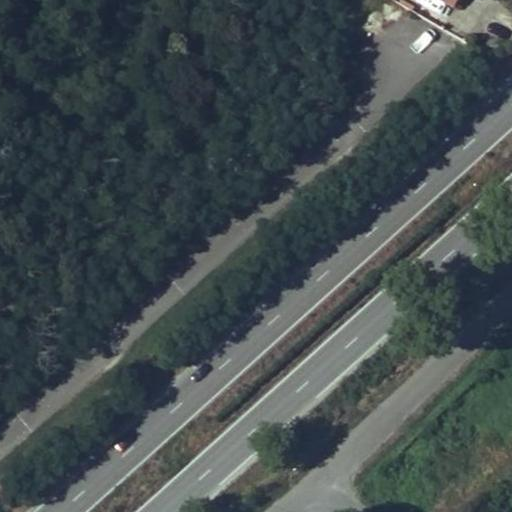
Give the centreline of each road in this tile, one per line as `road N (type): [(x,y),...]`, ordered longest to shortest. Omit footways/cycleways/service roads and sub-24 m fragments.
road 1 (primary): [(511,100),(57,511)]
road 2 (unclassified): [(0,433),(424,51)]
road 3 (primary): [(143,511),(511,175)]
road 4 (unclassified): [(317,487),(511,300)]
